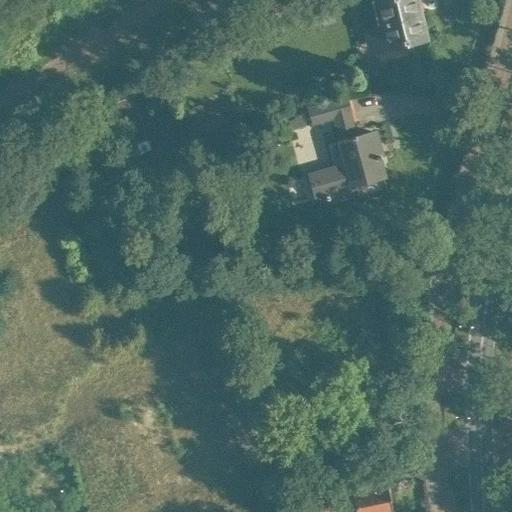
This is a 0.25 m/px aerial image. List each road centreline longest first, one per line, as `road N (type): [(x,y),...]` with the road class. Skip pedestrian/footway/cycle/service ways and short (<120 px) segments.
road 1 (unclassified): [(511,22),(440,309),(436,359),(479,361)]
road 2 (tertiary): [(479,361),(511,183)]
